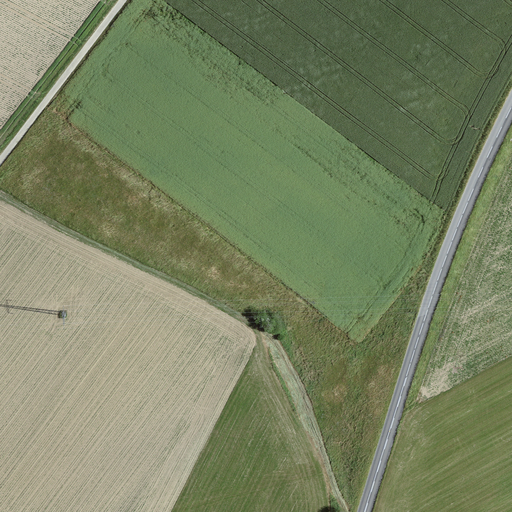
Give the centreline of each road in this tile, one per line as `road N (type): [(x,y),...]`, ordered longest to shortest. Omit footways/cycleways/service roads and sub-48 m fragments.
road 1 (track): [(0,196),(259,334),(348,511)]
road 2 (tertiary): [(365,511),(439,275),(511,105)]
road 3 (track): [(0,163),(124,0)]
